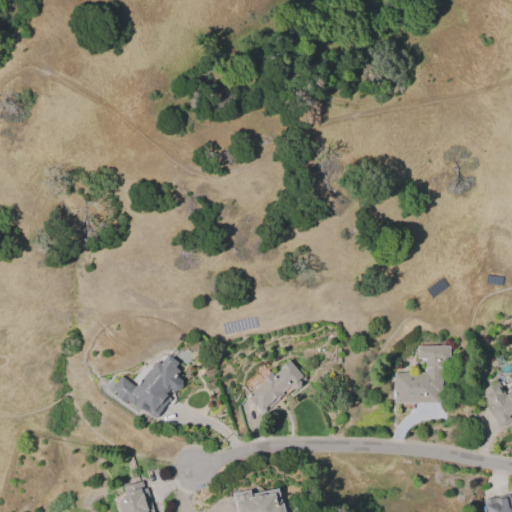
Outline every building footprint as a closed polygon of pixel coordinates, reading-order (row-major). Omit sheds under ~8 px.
[(437,402),(393,403),(393,393),(394,393),(394,392),(392,392),(392,372),(424,372),(424,359),(416,359),(416,346),(449,346),(449,362),(441,362),(441,393),(437,393),(437,402)] [(111,388),(120,376),(135,387),(147,372),(148,373),(151,369),(151,366),(153,363),(158,362),(160,364),(167,355),(177,363),(174,367),(179,371),(175,376),(181,381),(181,386),(177,391),(173,391),(169,388),(164,394),(166,396),(164,397),(168,400),(160,410),(161,410),(154,419),(142,409),(138,410),(135,408),(135,407),(126,400),(124,403),(116,396),(118,394),(111,388)] [(287,359),(304,379),(301,382),(300,386),(296,388),(293,389),(289,385),(282,392),(284,394),(263,413),(259,413),(257,410),(257,409),(245,396),(262,382),(260,380),(270,372),(272,375),(279,369),(278,367),(287,359)] [(511,418),(499,426),(481,396),(484,394),(481,390),(497,381),(504,395),(511,390),(511,418)] [(146,488),(152,511),(119,511),(117,502),(120,501),(119,499),(126,497),(123,487),(141,482),(143,489),(146,488)] [(251,497),(266,494),(265,491),(278,489),(281,504),(282,503),(283,511),(235,511),(232,494),(249,490),(251,497)] [(509,493),(511,504),(511,511),(485,511),(482,500),(494,497),(495,500),(501,499),(500,496),(509,493)]
